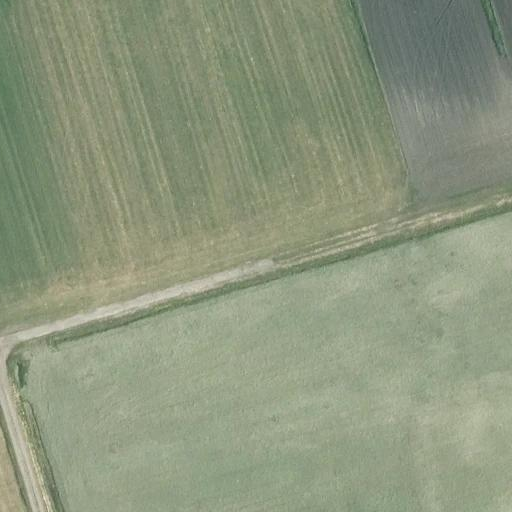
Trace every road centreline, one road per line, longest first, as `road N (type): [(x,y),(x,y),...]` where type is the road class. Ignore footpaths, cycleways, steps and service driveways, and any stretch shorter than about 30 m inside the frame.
road 1 (track): [(0,339),(294,256)]
road 2 (track): [(37,511),(0,388)]
